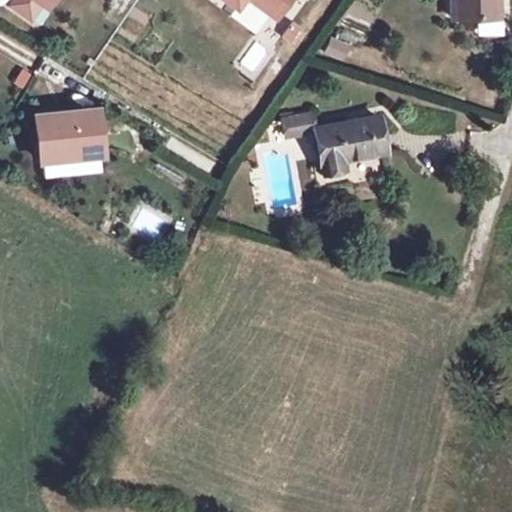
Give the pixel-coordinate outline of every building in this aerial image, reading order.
[(29,18),(39,3),(45,7),(49,0),(11,0),(9,4),(29,18)] [(228,0),(236,5),(240,0),(253,0),(270,11),(277,0),(228,0)] [(277,0),(270,11),(276,16),(287,0),(277,0)] [(497,17),(496,0),(451,0),(451,18),(497,17)] [(479,37),(506,34),(505,21),(477,23),(479,37)] [(101,154),(96,109),(35,116),(39,160),(101,154)] [(313,128),(311,113),(282,119),(285,135),(314,130),(313,128)] [(384,151),(377,116),(313,128),(314,130),(322,173),(344,168),(342,158),(384,151)]
